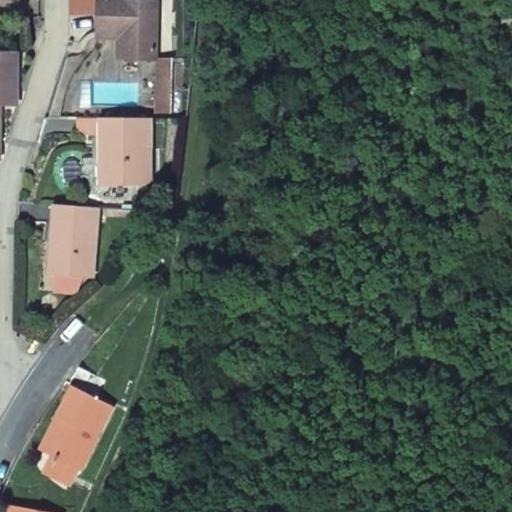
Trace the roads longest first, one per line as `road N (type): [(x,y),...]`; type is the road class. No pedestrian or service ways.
road 1 (residential): [(54,0),(54,31),(8,184),(0,262)]
road 2 (residential): [(0,457),(92,327)]
